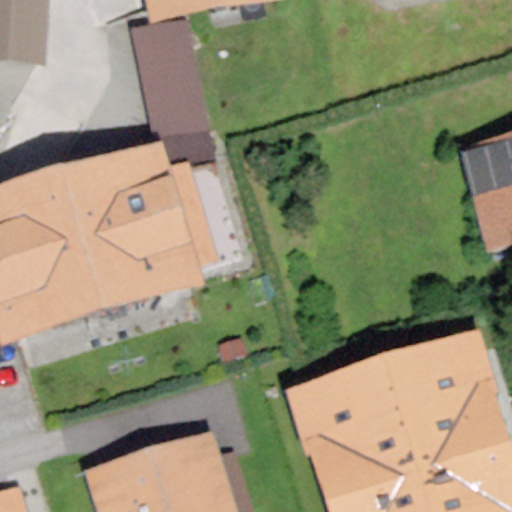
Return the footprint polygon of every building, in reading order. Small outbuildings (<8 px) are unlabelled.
[(0,0),(0,57),(39,60),(43,0),(0,0)] [(504,238),(511,235),(511,153),(467,165),(490,255),(507,251),(504,238)] [(152,182),(0,228),(0,290),(12,329),(181,278),(152,182)] [(344,511),(506,511),(465,373),(316,419),(344,511)] [(249,511),(233,457),(106,496),(110,511),(249,511)] [(16,511),(14,501),(0,505),(0,511),(16,511)]
